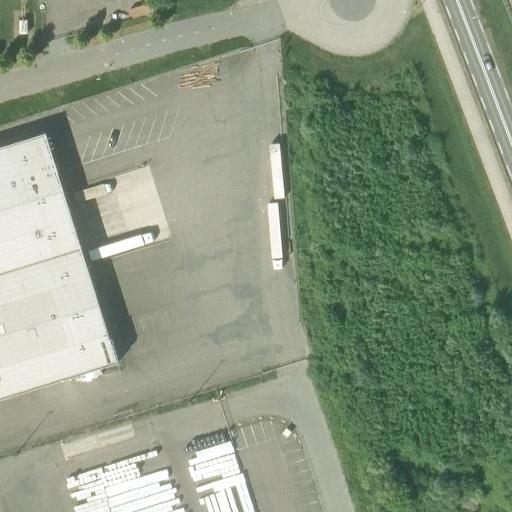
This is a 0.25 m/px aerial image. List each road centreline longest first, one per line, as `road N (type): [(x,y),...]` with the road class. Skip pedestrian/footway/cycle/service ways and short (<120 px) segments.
road 1 (unclassified): [(0,91),(332,0)]
road 2 (secondary): [(511,146),(455,0)]
road 3 (unclassified): [(339,511),(295,376)]
